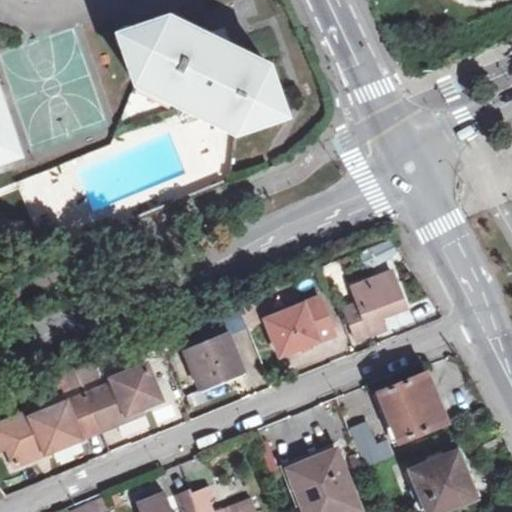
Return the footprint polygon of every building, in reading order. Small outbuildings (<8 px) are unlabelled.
[(282,95),(269,64),(171,14),(141,24),(128,49),(140,82),(180,102),(185,117),(199,112),(237,132),(269,120),(282,95)] [(0,160),(20,154),(0,95),(0,160)] [(58,204),(45,207),(37,175),(20,179),(32,229),(62,221),(58,204)] [(386,250),(376,255),(379,261),(389,256),(386,250)] [(339,312),(344,325),(349,323),(356,340),(385,330),(381,319),(402,311),(388,274),(349,289),(354,305),(345,309),(345,310),(339,312)] [(320,297),(266,320),(280,355),(335,333),(320,297)] [(229,333),(185,350),(200,389),(245,371),(229,333)] [(87,395),(101,430),(129,418),(127,413),(140,408),(161,399),(147,365),(112,379),(114,384),(87,395)] [(426,374),(379,393),(399,441),(445,422),(426,374)] [(15,465),(33,457),(31,451),(38,448),(41,454),(100,430),(101,430),(87,395),(32,417),(30,412),(0,424),(0,448),(0,449),(7,446),(15,465)] [(142,413),(140,408),(127,413),(129,418),(142,413)] [(361,418),(347,424),(365,468),(378,463),(372,448),(361,418)] [(380,444),(372,448),(378,463),(387,459),(380,444)] [(31,451),(33,457),(41,454),(38,448),(31,451)] [(457,450),(404,471),(420,511),(435,511),(442,509),(475,496),(457,450)] [(311,466),(291,474),(306,511),(360,511),(335,451),(309,462),(311,466)] [(212,511),(203,488),(192,493),(198,511),(254,511),(250,501),(221,511),(212,511)] [(198,511),(192,493),(190,490),(173,496),(178,511),(163,511),(158,496),(131,507),(133,511),(198,511)]
